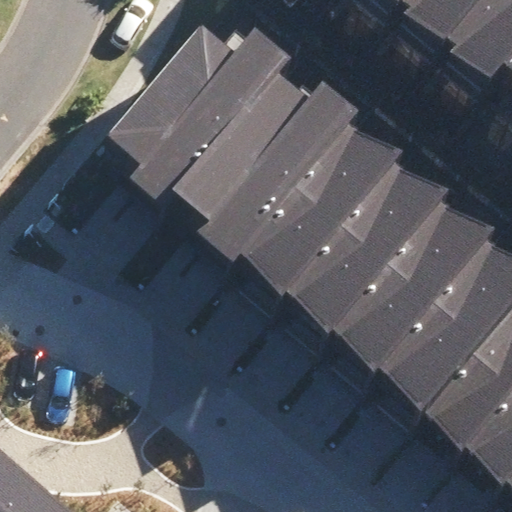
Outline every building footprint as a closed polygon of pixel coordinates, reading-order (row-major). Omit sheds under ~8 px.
[(383,0),(403,17),(416,0),(383,0)] [(416,0),(403,17),(447,55),(494,0),(416,0)] [(511,0),(494,0),(447,55),(492,93),(507,76),(511,70),(511,0)] [(123,160),(184,211),(306,67),(245,16),(123,160)] [(184,211),(245,262),(367,118),(306,67),(184,211)] [(245,262),(290,300),(413,155),(367,118),(245,262)] [(290,300),(334,337),(457,192),(413,155),(290,300)] [(334,337),(378,374),(501,229),(457,192),(334,337)] [(378,374),(422,411),(511,304),(511,238),(501,229),(378,374)] [(463,445),(511,387),(511,304),(422,411),(463,445)] [(503,479),(511,469),(511,387),(463,445),(503,479)] [(511,486),(511,469),(503,479),(511,486)]
